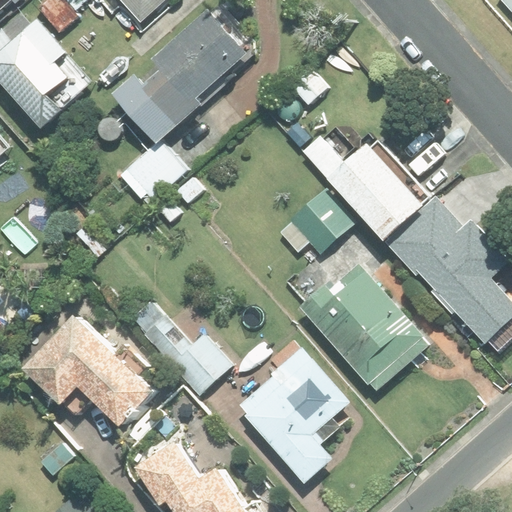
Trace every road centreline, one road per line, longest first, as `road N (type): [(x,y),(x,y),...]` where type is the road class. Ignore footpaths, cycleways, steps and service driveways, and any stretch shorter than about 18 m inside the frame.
road 1 (residential): [(511,129),(398,0)]
road 2 (residential): [(413,511),(511,423)]
